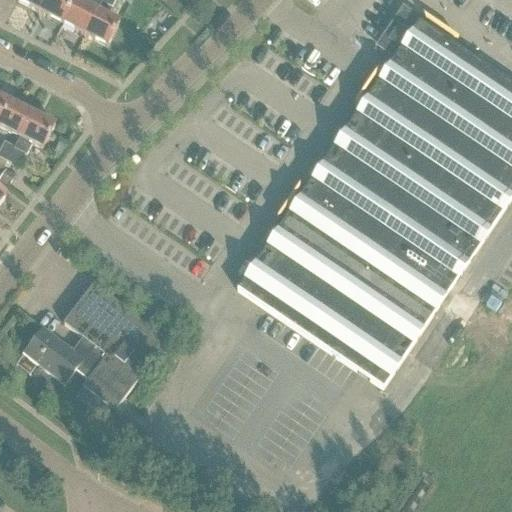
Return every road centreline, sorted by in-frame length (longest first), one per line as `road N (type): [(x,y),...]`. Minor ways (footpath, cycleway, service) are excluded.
road 1 (residential): [(0,288),(125,132)]
road 2 (residential): [(125,132),(258,0)]
road 3 (residential): [(0,50),(75,88),(125,132)]
